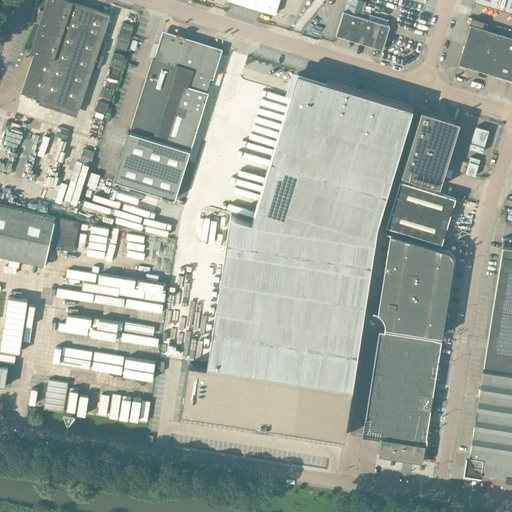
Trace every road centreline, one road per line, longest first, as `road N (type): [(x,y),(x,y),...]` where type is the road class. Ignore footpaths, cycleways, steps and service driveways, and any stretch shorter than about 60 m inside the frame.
road 1 (unclassified): [(439,496),(0,427)]
road 2 (unclassified): [(439,496),(478,246),(511,131)]
road 3 (unclassified): [(425,86),(144,0)]
